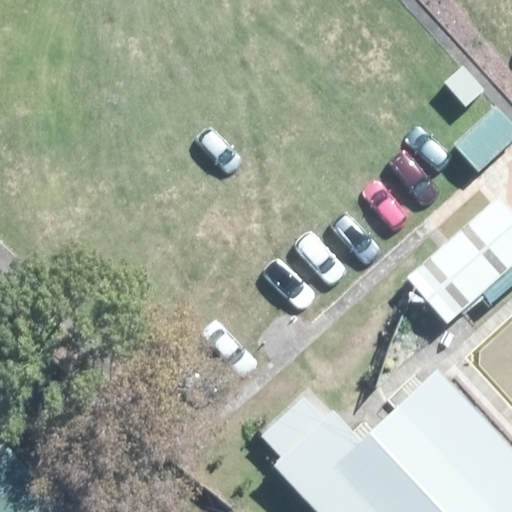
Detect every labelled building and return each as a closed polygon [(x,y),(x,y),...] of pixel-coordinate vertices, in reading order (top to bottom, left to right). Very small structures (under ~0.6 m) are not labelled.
[(511,148),(511,122),(497,106),(455,144),(483,175),(511,148)] [(511,258),(511,213),(508,208),(495,195),(448,235),(438,244),(403,276),(418,293),(431,308),(443,321),(457,308),(511,258)] [(490,303),(511,283),(511,264),(481,292),(490,303)] [(511,511),(511,455),(439,377),(429,367),(350,439),(325,412),(319,418),(298,395),(257,433),(278,456),(272,461),(318,511),(511,511)] [(61,511),(0,446),(0,511),(61,511)]
